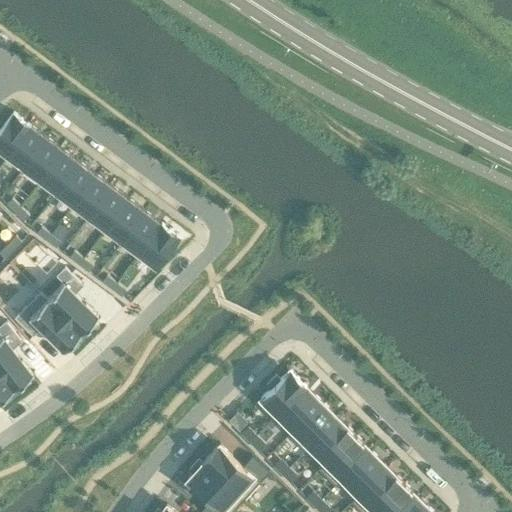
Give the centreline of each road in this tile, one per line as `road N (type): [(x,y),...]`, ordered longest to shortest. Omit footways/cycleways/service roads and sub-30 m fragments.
road 1 (primary): [(511,149),(246,0)]
road 2 (residential): [(0,442),(96,365),(218,241)]
road 3 (residential): [(13,66),(218,218),(218,241)]
road 4 (residential): [(290,316),(481,504)]
road 5 (residential): [(290,316),(161,447),(112,511)]
